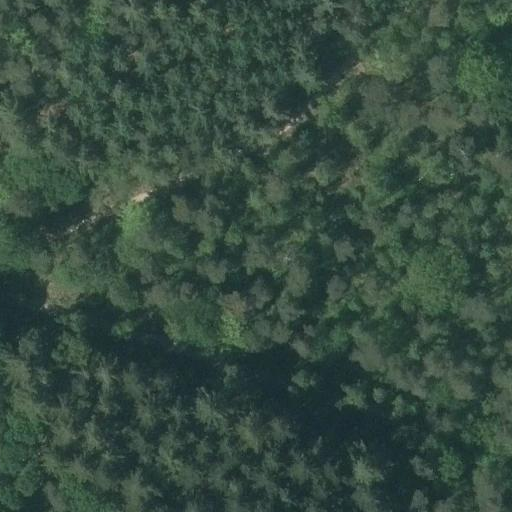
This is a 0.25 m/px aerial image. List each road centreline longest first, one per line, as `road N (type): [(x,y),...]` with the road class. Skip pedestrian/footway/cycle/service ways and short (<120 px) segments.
road 1 (track): [(0,286),(511,440)]
road 2 (track): [(398,0),(253,138),(0,249)]
